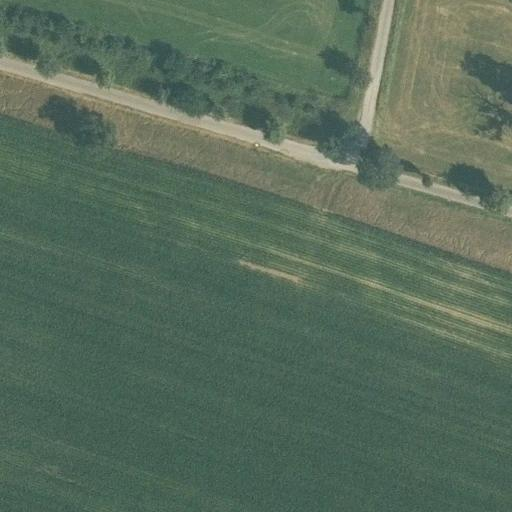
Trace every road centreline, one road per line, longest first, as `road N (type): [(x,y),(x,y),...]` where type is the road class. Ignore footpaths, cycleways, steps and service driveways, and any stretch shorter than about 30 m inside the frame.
road 1 (track): [(0,65),(350,168)]
road 2 (track): [(350,168),(389,0)]
road 3 (track): [(350,168),(511,216)]
